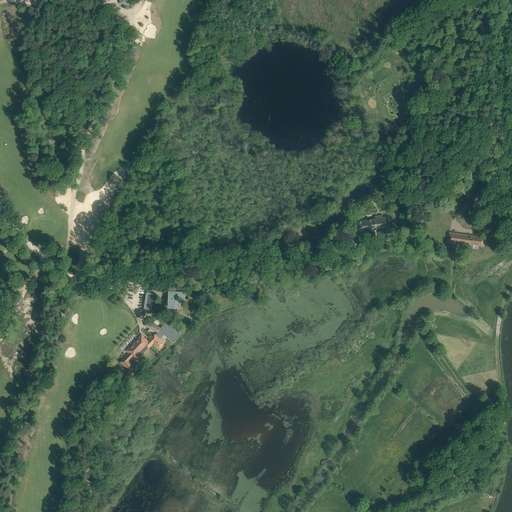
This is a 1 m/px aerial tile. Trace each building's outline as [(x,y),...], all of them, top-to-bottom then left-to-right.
[(347,208),(335,209),(337,221),(349,219),(347,208)] [(30,220),(27,215),(20,219),(23,224),(30,220)] [(375,216),(375,219),(355,222),(357,232),(387,227),(385,217),(383,218),(382,215),(375,216)] [(447,242),(482,246),(484,238),(448,233),(447,242)] [(196,294),(196,293),(169,292),(168,308),(175,308),(176,298),(179,298),(179,299),(185,300),(185,294),(188,295),(188,300),(196,300),(196,294)] [(147,294),(145,308),(150,309),(151,309),(153,294),(147,293),(147,294)] [(148,322),(146,326),(148,328),(151,329),(158,332),(161,334),(162,332),(159,330),(161,328),(160,328),(153,324),(148,322)] [(161,328),(159,330),(162,332),(174,341),(181,334),(166,322),(161,328)] [(164,345),(163,344),(164,343),(155,334),(150,339),(151,338),(152,339),(149,342),(152,345),(154,343),(159,348),(160,347),(161,348),(164,345)] [(149,342),(141,335),(134,343),(144,353),(152,345),(149,342)] [(126,351),(130,354),(136,361),(144,353),(134,343),(126,351)] [(128,356),(126,355),(119,362),(130,373),(136,367),(133,364),(136,361),(130,354),(128,356)]
